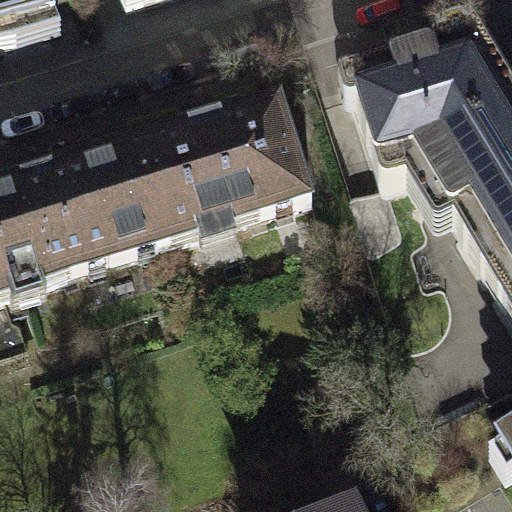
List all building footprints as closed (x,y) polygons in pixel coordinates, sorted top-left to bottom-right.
[(0,0),(0,55),(60,36),(44,0),(0,0)] [(118,0),(125,18),(181,0),(118,0)] [(511,99),(479,44),(346,86),(381,201),(424,188),(511,332),(511,99)] [(312,211),(280,110),(125,157),(156,259),(312,211)] [(0,306),(156,259),(125,157),(0,194),(0,306)]
